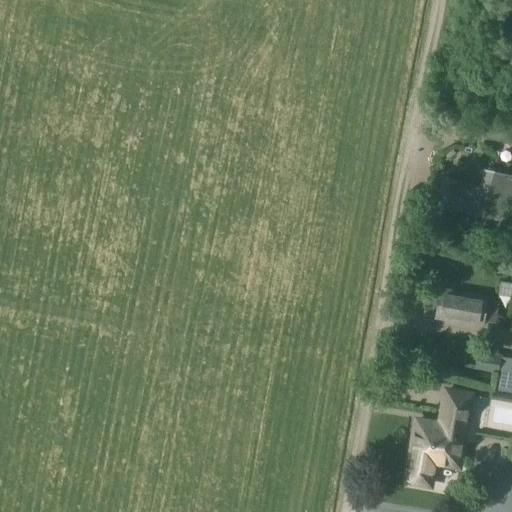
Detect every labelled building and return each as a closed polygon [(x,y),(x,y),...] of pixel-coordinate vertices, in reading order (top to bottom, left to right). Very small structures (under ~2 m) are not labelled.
[(511,119),(485,115),(481,138),(511,143),(511,119)] [(511,200),(511,174),(483,168),(479,185),(442,176),(436,205),(501,220),(505,199),(511,200)] [(511,296),(511,282),(500,281),(498,294),(511,296)] [(435,316),(483,324),(488,298),(440,289),(435,316)] [(502,354),(478,350),(474,368),(499,372),(502,354)] [(417,419),(406,480),(430,485),(434,461),(458,465),(471,394),(446,390),(440,424),(417,419)] [(499,399),(479,401),(481,424),(501,421),(499,399)]
